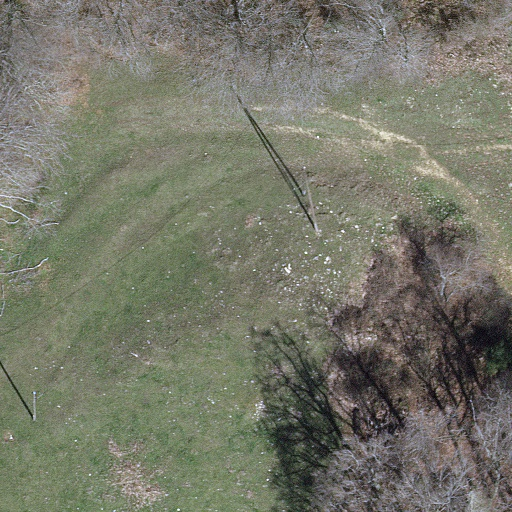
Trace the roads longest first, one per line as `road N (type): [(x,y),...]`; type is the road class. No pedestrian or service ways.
road 1 (track): [(0,344),(116,223),(218,150),(340,121),(427,133),(459,156)]
road 2 (track): [(459,156),(492,211),(511,270)]
